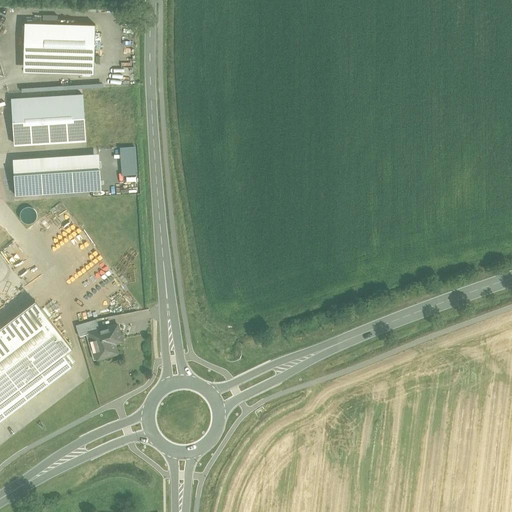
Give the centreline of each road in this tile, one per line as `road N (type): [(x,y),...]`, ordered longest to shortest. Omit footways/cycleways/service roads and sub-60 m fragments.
road 1 (secondary): [(167,311),(150,0)]
road 2 (primary): [(281,367),(387,321),(511,281)]
